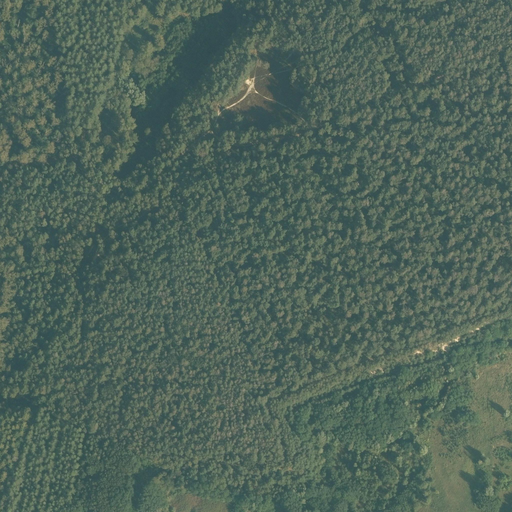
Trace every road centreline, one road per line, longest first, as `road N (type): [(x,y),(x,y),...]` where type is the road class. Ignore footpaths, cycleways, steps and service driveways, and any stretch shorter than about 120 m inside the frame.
road 1 (track): [(130,452),(196,460),(265,457),(275,448),(197,230)]
road 2 (track): [(511,304),(263,408)]
road 3 (track): [(470,321),(400,97)]
road 4 (track): [(312,132),(511,50)]
road 5 (track): [(96,0),(76,165)]
road 6 (track): [(99,247),(146,216),(158,184),(205,135)]
